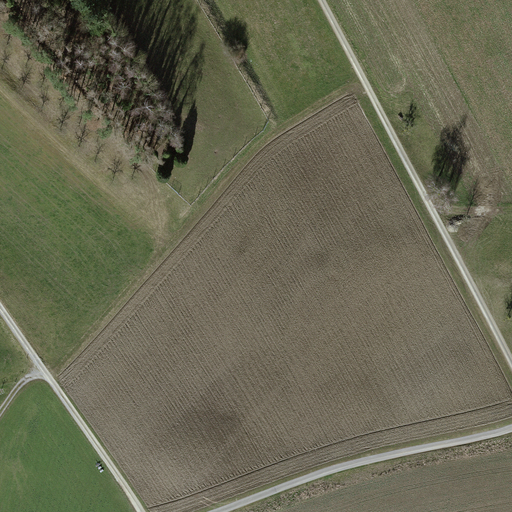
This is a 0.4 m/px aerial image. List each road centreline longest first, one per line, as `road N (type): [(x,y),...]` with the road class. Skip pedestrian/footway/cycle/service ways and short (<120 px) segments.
road 1 (track): [(511,364),(322,0)]
road 2 (track): [(209,511),(357,464),(511,434)]
road 3 (track): [(145,511),(0,311)]
